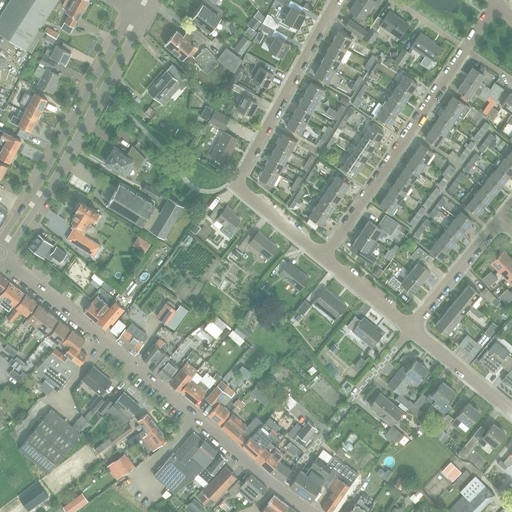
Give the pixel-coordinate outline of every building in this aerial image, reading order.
[(0,33),(25,50),(57,0),(9,0),(0,15),(0,33)] [(87,0),(72,0),(66,11),(70,13),(62,27),(71,32),(88,0),(87,0)] [(372,0),(356,0),(349,10),(363,19),(375,1),(372,0)] [(203,5),(192,19),(208,32),(220,18),(203,5)] [(305,16),(290,8),(284,20),(298,28),(305,16)] [(256,18),(249,26),(255,30),(261,22),(262,23),(265,18),(258,11),(254,16),(256,18)] [(383,20),(377,17),(363,38),(371,44),(378,34),(376,32),(380,25),(399,38),(408,24),(389,12),(383,20)] [(366,31),(349,19),(345,26),(361,38),(366,31)] [(262,23),(259,28),(271,35),(274,29),(262,23)] [(53,36),(55,31),(49,27),(46,32),(53,36)] [(176,31),(165,45),(185,62),(197,48),(196,47),(198,45),(193,41),(191,43),(188,41),(191,37),(185,32),(182,36),(176,31)] [(338,31),(332,42),(346,49),(352,38),(338,31)] [(56,38),(47,33),(44,38),(53,43),(56,38)] [(432,60),(433,60),(441,49),(431,42),(432,41),(420,33),(411,47),(425,56),(421,61),(428,66),(432,60)] [(233,48),(241,54),(250,42),(243,36),(233,48)] [(289,45),(275,37),(269,49),(283,56),(289,45)] [(340,60),(346,49),(332,42),(326,53),(340,60)] [(47,49),(45,53),(65,64),(71,53),(56,45),(53,52),(47,49)] [(215,57),(205,47),(194,58),(208,73),(219,62),(214,57),(215,57)] [(230,70),(239,59),(225,49),(217,59),(230,70)] [(401,65),(409,54),(403,49),(395,61),(401,65)] [(267,86),(271,78),(274,74),(273,73),(263,68),(266,62),(246,52),(243,57),(255,64),(251,72),(255,74),(253,78),(267,86)] [(334,71),(340,60),(326,53),(320,63),(334,71)] [(43,55),(39,63),(51,69),(56,61),(43,55)] [(38,64),(33,74),(40,78),(37,85),(52,93),(57,83),(55,82),(59,75),(51,70),(51,69),(39,63),(38,64)] [(328,82),(334,71),(320,63),(314,75),(328,82)] [(148,91),(163,104),(169,97),(165,93),(174,83),(181,90),(190,80),(171,64),(148,91)] [(490,89),(485,86),(485,85),(480,81),(484,75),(472,67),(465,78),(487,93),(486,94),(488,95),(488,96),(491,97),(499,86),(494,83),(490,89)] [(236,82),(240,76),(235,73),(231,79),(236,82)] [(405,75),(398,86),(410,94),(417,84),(405,75)] [(487,93),(465,78),(457,90),(469,98),(473,91),(486,99),(488,96),(488,95),(486,94),(487,93)] [(241,115),(243,119),(247,121),(258,103),(248,98),(251,93),(230,81),(227,87),(243,96),(237,107),(243,111),(241,115)] [(310,82),(304,93),(318,101),(324,89),(310,82)] [(351,83),(348,87),(351,89),(355,91),(359,84),(355,82),(354,85),(351,83)] [(398,86),(391,96),(403,105),(410,94),(398,86)] [(491,97),(496,101),(504,89),(499,86),(491,97)] [(27,107),(24,112),(38,119),(41,113),(40,113),(47,99),(34,93),(32,96),(25,92),(19,103),(27,107)] [(312,111),(318,101),(304,93),(298,104),(312,111)] [(511,113),(511,112),(511,94),(510,93),(501,106),(511,113)] [(391,96),(384,106),(396,115),(403,105),(391,96)] [(452,96),(445,107),(457,115),(462,118),(469,108),(452,96)] [(342,97),(339,102),(346,105),(348,100),(342,97)] [(149,100),(140,110),(155,123),(164,113),(149,100)] [(379,103),(371,113),(389,125),(396,115),(384,106),(379,103)] [(306,122),(312,111),(298,104),(293,115),(306,122)] [(206,120),(207,119),(212,110),(212,109),(206,105),(200,116),(206,120)] [(491,120),(498,111),(492,106),(485,116),(491,120)] [(450,125),(457,115),(445,107),(438,117),(450,125)] [(223,129),(229,118),(215,110),(208,121),(223,129)] [(35,125),(38,119),(24,112),(21,119),(13,115),(10,121),(30,131),(34,124),(35,125)] [(300,133),(306,122),(293,115),(286,126),(300,133)] [(446,131),(450,125),(438,117),(431,127),(449,138),(451,134),(446,131)] [(504,130),(510,125),(505,120),(499,125),(504,130)] [(485,121),(479,129),(483,132),(489,124),(485,121)] [(370,125),(363,136),(376,144),(383,134),(370,125)] [(448,139),(449,138),(431,127),(424,137),(436,145),(443,135),(448,139)] [(7,139),(4,145),(16,152),(21,141),(0,129),(0,139),(2,136),(7,139)] [(477,141),(483,132),(479,129),(473,138),(477,141)] [(222,131),(210,155),(224,163),(237,139),(222,131)] [(211,142),(214,136),(207,133),(204,139),(211,142)] [(282,133),(276,145),(290,152),(296,141),(282,133)] [(489,133),(483,141),(487,144),(493,136),(489,133)] [(369,155),(376,144),(363,136),(356,146),(369,155)] [(470,141),(464,149),(468,152),(474,144),(470,141)] [(482,152),(487,144),(483,141),(478,149),(482,152)] [(420,143),(413,154),(425,162),(432,152),(420,143)] [(0,157),(10,163),(16,152),(4,145),(0,152),(0,151),(0,157)] [(105,162),(124,173),(130,163),(139,168),(141,163),(144,157),(132,145),(125,156),(125,155),(117,150),(113,148),(105,162)] [(284,163),(290,152),(276,145),(270,156),(284,163)] [(362,165),(369,155),(356,146),(350,156),(362,165)] [(462,160),(468,152),(464,149),(458,156),(462,160)] [(475,153),(469,161),(473,164),(479,156),(475,153)] [(418,172),(425,162),(413,154),(406,164),(418,172)] [(278,174),(284,163),(270,156),(265,167),(278,174)] [(355,175),(362,165),(350,156),(343,167),(355,175)] [(511,171),(511,164),(504,158),(497,167),(508,176),(511,171)] [(467,172),(473,164),(469,161),(463,168),(467,172)] [(411,182),(418,172),(406,164),(399,174),(411,182)] [(455,168),(449,164),(441,174),(444,175),(447,178),(455,168)] [(272,185),(278,174),(265,167),(259,178),(272,185)] [(500,186),(508,176),(497,167),(489,176),(500,186)] [(460,172),(454,180),(458,183),(464,175),(460,172)] [(404,192),(411,182),(399,174),(392,184),(404,192)] [(442,186),(447,178),(444,175),(438,183),(442,186)] [(337,176),(329,186),(342,195),(349,184),(337,176)] [(489,177),(481,186),(492,196),(500,186),(489,177)] [(452,191),(458,183),(454,180),(448,188),(452,191)] [(103,188),(100,195),(108,200),(107,200),(108,200),(105,204),(107,205),(107,204),(115,209),(114,209),(115,210),(116,209),(124,214),(123,215),(124,215),(125,214),(132,219),(131,220),(132,221),(133,220),(141,224),(140,226),(141,226),(142,225),(164,238),(183,207),(169,198),(160,213),(157,211),(158,209),(154,206),(155,204),(154,204),(153,205),(145,200),(146,199),(145,198),(144,199),(137,194),(136,193),(136,194),(128,189),(129,188),(128,188),(127,189),(119,184),(120,183),(119,182),(116,186),(116,187),(107,182),(103,188)] [(145,184),(140,193),(155,202),(161,193),(145,184)] [(398,202),(404,192),(392,184),(385,194),(398,202)] [(335,205),(342,195),(329,186),(323,196),(335,205)] [(435,186),(429,195),(433,197),(439,189),(435,186)] [(492,196),(481,186),(473,196),(484,205),(492,196)] [(390,213),(398,202),(385,194),(378,205),(390,213)] [(427,205),(433,197),(429,195),(423,202),(427,205)] [(328,215),(335,205),(323,196),(316,206),(328,215)] [(476,215),(484,205),(473,196),(465,205),(476,215)] [(444,201),(440,198),(434,206),(438,209),(444,201)] [(73,228),(67,239),(94,256),(100,245),(83,234),(85,231),(90,234),(91,234),(93,234),(94,234),(95,232),(96,231),(96,229),(95,228),(94,227),(90,224),(92,220),(93,220),(97,222),(101,215),(97,213),(98,212),(81,202),(81,203),(78,203),(76,207),(76,210),(77,211),(71,220),(74,222),(71,227),(73,228)] [(0,204),(0,212),(0,211),(5,215),(8,211),(0,204)] [(229,238),(233,233),(234,234),(238,230),(234,227),(240,219),(231,212),(233,210),(227,205),(224,209),(218,204),(208,216),(214,221),(216,219),(224,225),(220,230),(229,238)] [(418,217),(425,208),(421,205),(415,213),(418,217)] [(321,225),(328,215),(316,206),(309,217),(321,225)] [(432,218),(438,209),(434,206),(428,214),(432,218)] [(460,211),(452,221),(463,230),(471,221),(460,211)] [(412,225),(418,217),(415,213),(408,222),(412,225)] [(430,221),(425,217),(420,225),(424,228),(430,221)] [(368,220),(360,231),(375,241),(378,236),(381,238),(385,232),(389,235),(394,229),(380,219),(376,226),(368,220)] [(463,230),(452,221),(444,230),(456,240),(463,230)] [(191,230),(196,234),(201,227),(196,224),(191,230)] [(417,237),(424,228),(420,225),(413,234),(417,237)] [(456,240),(444,230),(436,239),(448,249),(456,240)] [(370,264),(375,257),(370,254),(378,243),(375,241),(360,231),(353,242),(361,248),(356,254),(370,264)] [(243,250),(248,244),(268,259),(277,247),(258,232),(252,238),(248,234),(238,246),(243,250)] [(38,234),(29,246),(44,258),(45,256),(50,260),(53,256),(60,261),(66,253),(56,246),(54,248),(52,247),(53,246),(38,234)] [(145,252),(150,243),(138,236),(133,244),(145,252)] [(403,244),(412,251),(417,246),(408,238),(403,244)] [(440,259),(448,249),(436,239),(428,249),(440,259)] [(232,254),(237,257),(241,253),(236,249),(232,254)] [(498,271),(511,259),(503,250),(490,262),(498,271)] [(417,262),(409,272),(421,282),(430,271),(422,264),(426,260),(415,251),(410,256),(417,262)] [(506,279),(511,274),(511,259),(498,271),(506,279)] [(278,274),(299,290),(309,278),(297,268),(296,270),(287,262),(278,274)] [(372,272),(377,276),(382,270),(377,266),(372,272)] [(485,282),(494,274),(490,269),(481,277),(485,282)] [(412,292),(421,282),(409,272),(401,282),(392,275),(388,281),(400,291),(405,285),(412,292)] [(95,273),(91,277),(100,284),(104,281),(95,273)] [(494,274),(485,282),(489,286),(498,278),(494,274)] [(132,281),(123,291),(128,295),(136,284),(132,281)] [(13,305),(24,293),(10,282),(0,293),(0,294),(0,295),(0,294),(0,303),(8,310),(13,305)] [(264,284),(260,288),(266,295),(270,292),(264,284)] [(468,285),(460,295),(471,304),(475,308),(479,303),(475,300),(479,295),(468,285)] [(491,300),(495,297),(486,287),(481,292),(490,302),(491,300)] [(502,299),(510,291),(506,287),(498,295),(502,299)] [(320,309),(320,308),(334,320),(346,306),(325,288),(313,303),(320,309)] [(257,290),(252,294),(258,302),(254,305),(260,311),(268,304),(257,290)] [(511,293),(510,291),(502,299),(506,304),(511,298),(511,293)] [(30,310),(36,303),(25,294),(6,318),(11,322),(21,311),(26,315),(30,310)] [(460,295),(452,305),(463,314),(468,309),(479,317),(482,313),(475,308),(471,304),(460,295)] [(96,296),(93,299),(84,311),(96,321),(108,306),(96,296)] [(495,297),(491,300),(496,306),(500,302),(495,297)] [(303,316),(311,306),(304,300),(296,310),(303,316)] [(115,301),(97,323),(105,329),(110,323),(111,324),(124,309),(115,301)] [(36,326),(48,311),(38,304),(23,324),(25,326),(30,322),(36,326)] [(165,304),(156,317),(174,330),(188,310),(180,304),(175,311),(165,304)] [(458,320),(463,314),(452,305),(443,315),(460,328),(463,324),(458,320)] [(500,315),(504,319),(509,315),(504,310),(500,315)] [(46,333),(57,319),(48,311),(36,326),(32,331),(35,333),(40,329),(46,333)] [(460,328),(443,315),(435,325),(446,335),(447,335),(451,339),(456,333),(460,328)] [(355,316),(347,327),(372,347),(382,334),(373,327),(374,326),(363,318),(361,321),(355,316)] [(209,321),(203,329),(215,339),(226,326),(216,317),(209,321)] [(476,337),(481,341),(496,322),(491,318),(476,337)] [(116,335),(125,325),(118,319),(109,330),(116,335)] [(54,348),(69,328),(59,320),(48,335),(54,340),(51,346),(54,348)] [(242,322),(237,328),(247,337),(252,330),(242,322)] [(125,328),(116,339),(134,353),(143,342),(142,341),(146,335),(130,323),(125,329),(125,328)] [(70,376),(86,355),(78,349),(85,340),(71,329),(62,342),(66,345),(62,351),(68,355),(67,357),(55,347),(50,353),(35,368),(61,388),(70,376)] [(463,349),(472,338),(467,334),(458,345),(463,349)] [(158,338),(142,357),(150,363),(148,365),(157,372),(169,357),(164,353),(168,348),(165,345),(166,344),(164,342),(158,338)] [(250,338),(243,349),(249,353),(256,343),(250,338)] [(463,349),(467,353),(476,342),(472,338),(463,349)] [(492,344),(478,361),(488,369),(487,370),(493,374),(500,365),(505,368),(511,359),(511,358),(506,354),(508,351),(495,340),(492,344)] [(472,357),(481,346),(476,342),(467,353),(472,357)] [(13,356),(17,351),(7,343),(3,348),(13,356)] [(333,345),(329,349),(334,354),(338,349),(333,345)] [(14,359),(12,357),(8,362),(18,371),(25,362),(16,356),(14,359)] [(170,359),(169,357),(157,372),(167,381),(178,367),(169,360),(170,359)] [(407,369),(402,366),(388,383),(399,393),(413,376),(418,381),(428,370),(415,359),(407,369)] [(508,371),(501,380),(507,385),(507,384),(511,388),(511,359),(505,368),(508,371)] [(186,362),(169,383),(179,391),(190,378),(191,379),(194,375),(193,375),(197,371),(186,362)] [(111,381),(93,366),(82,379),(100,394),(111,381)] [(12,368),(8,373),(19,382),(27,375),(22,371),(20,374),(12,368)] [(232,370),(225,378),(234,386),(241,378),(232,370)] [(210,379),(215,384),(221,376),(216,372),(210,379)] [(190,378),(179,391),(180,392),(180,391),(195,403),(205,391),(205,390),(208,387),(200,380),(197,384),(191,379),(190,378)] [(231,396),(222,389),(225,385),(220,381),(205,399),(215,406),(208,414),(219,423),(229,411),(223,406),(231,396)] [(424,400),(426,401),(427,400),(443,413),(450,404),(445,401),(453,391),(442,381),(434,391),(432,389),(426,396),(422,393),(413,403),(418,408),(424,400)] [(252,393),(265,404),(269,399),(257,388),(252,393)] [(287,391),(279,400),(286,406),(294,397),(287,391)] [(123,393),(113,405),(128,418),(139,406),(123,393)] [(380,414),(379,415),(390,424),(401,411),(380,393),(370,405),(380,414)] [(98,396),(88,407),(94,412),(104,400),(98,396)] [(103,414),(112,402),(107,398),(98,410),(103,414)] [(240,409),(245,403),(241,400),(236,406),(240,409)] [(467,402),(450,423),(456,427),(457,425),(465,431),(470,426),(468,425),(479,412),(467,402)] [(267,412),(272,416),(277,411),(271,407),(267,412)] [(50,409),(18,448),(49,472),(80,433),(78,431),(88,420),(81,414),(72,426),(50,409)] [(442,430),(452,418),(447,413),(432,432),(439,437),(444,431),(442,430)] [(148,433),(157,426),(147,414),(137,421),(143,429),(137,434),(140,438),(148,432),(148,433)] [(232,414),(220,428),(235,440),(242,432),(241,432),(246,426),(247,426),(243,422),(232,414)] [(242,432),(235,440),(241,446),(262,423),(254,417),(247,426),(246,426),(241,432),(242,432)] [(262,423),(241,446),(254,457),(267,442),(267,443),(272,437),(276,433),(264,421),(262,423)] [(305,441),(315,428),(307,422),(297,434),(305,441)] [(114,442),(133,429),(129,423),(111,437),(114,442)] [(478,441),(483,445),(487,440),(493,445),(504,432),(493,423),(478,441)] [(296,425),(288,434),(293,437),(298,431),(297,431),(300,428),(296,425)] [(167,439),(157,426),(148,433),(143,437),(153,450),(167,439)] [(399,441),(403,435),(392,426),(387,431),(399,441)] [(212,461),(210,460),(217,451),(204,439),(203,440),(193,432),(175,453),(173,452),(154,475),(174,492),(192,479),(198,473),(204,466),(206,467),(212,461)] [(131,445),(140,438),(136,433),(127,440),(131,445)] [(462,458),(478,438),(473,434),(457,454),(462,458)] [(403,435),(399,441),(404,445),(408,440),(403,435)] [(98,453),(113,442),(110,437),(95,448),(98,453)] [(267,442),(254,457),(261,463),(274,449),(275,448),(270,443),(274,439),(272,437),(267,443),(267,442)] [(288,449),(294,454),(299,449),(293,444),(288,449)] [(315,453),(326,459),(330,451),(320,445),(315,453)] [(274,449),(261,463),(269,470),(270,471),(279,460),(284,455),(275,448),(274,449)] [(124,452),(113,461),(107,466),(117,479),(134,466),(124,452)] [(207,481),(226,459),(219,453),(212,461),(206,467),(204,466),(198,473),(207,481)] [(332,456),(326,464),(331,468),(334,464),(337,459),(334,456),(333,457),(332,456)] [(300,470),(289,486),(310,500),(321,483),(331,469),(331,468),(326,464),(317,457),(305,474),(300,470)] [(371,466),(378,471),(384,461),(377,457),(371,466)] [(500,459),(497,463),(504,469),(508,465),(503,461),(500,459)] [(279,460),(270,471),(281,480),(290,469),(279,460)] [(461,471),(450,460),(441,469),(452,479),(461,471)] [(331,469),(321,483),(333,490),(321,507),(329,511),(330,511),(358,473),(344,464),(341,468),(334,464),(331,468),(331,469)] [(208,507),(236,477),(224,466),(196,496),(208,507)] [(459,485),(471,474),(466,469),(455,481),(459,485)] [(387,470),(382,479),(386,481),(391,473),(387,470)] [(259,496),(266,487),(250,473),(242,483),(238,479),(227,490),(233,496),(238,490),(246,498),(249,502),(259,496)] [(476,511),(494,494),(475,476),(460,491),(463,495),(446,511),(476,511)] [(394,485),(400,488),(405,480),(399,477),(394,485)] [(39,482),(19,497),(28,510),(48,495),(39,482)] [(66,511),(72,511),(88,501),(82,493),(63,507),(66,511)] [(282,511),(288,506),(273,494),(260,511),(282,511)] [(400,496),(394,505),(398,507),(404,498),(400,496)] [(201,511),(205,508),(194,497),(188,504),(196,511),(201,511)] [(351,509),(350,509),(348,511),(365,511),(369,508),(362,504),(364,501),(358,498),(351,509)]
